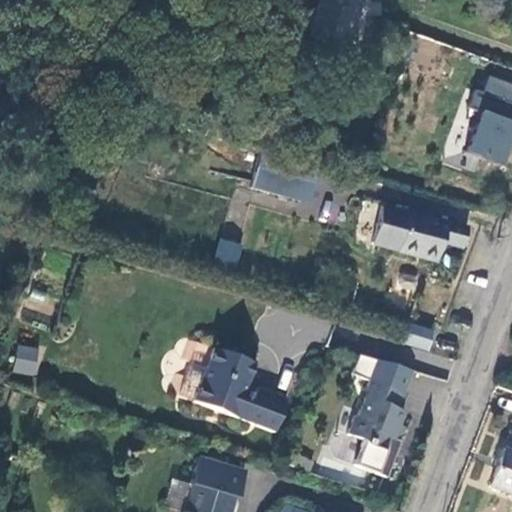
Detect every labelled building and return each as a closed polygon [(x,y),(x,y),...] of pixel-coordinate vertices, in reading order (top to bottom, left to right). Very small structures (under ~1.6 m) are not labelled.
[(348,45),(359,0),(320,0),(311,37),(348,45)] [(473,54),(413,30),(410,42),(469,66),(473,54)] [(493,99),(475,152),(486,156),(489,148),(510,155),(511,149),(511,68),(510,68),(507,79),(502,78),(494,99),(493,99)] [(262,190),(307,200),(314,172),(269,162),(262,190)] [(449,228),(410,215),(409,218),(383,209),(371,244),(397,253),(397,254),(436,267),(444,245),(459,250),(466,231),(450,226),(449,228)] [(213,257),(235,265),(242,246),(220,238),(213,257)] [(415,293),(417,274),(397,272),(395,290),(415,293)] [(410,323),(405,343),(430,350),(435,330),(410,323)] [(11,371),(34,376),(40,349),(17,344),(11,371)] [(201,404),(279,431),(290,397),(261,387),(257,399),(254,405),(244,401),(246,396),(258,360),(221,347),(201,404)] [(412,371),(356,355),(349,377),(365,383),(359,399),(362,400),(356,417),(353,419),(346,437),(362,443),(353,468),(386,480),(400,443),(396,441),(401,427),(398,426),(403,413),(397,410),(412,371)] [(257,399),(246,396),(244,401),(254,405),(257,399)] [(511,446),(507,445),(495,480),(511,485),(511,446)] [(230,511),(236,493),(241,495),(248,472),(203,458),(194,488),(198,489),(191,511),(230,511)]
